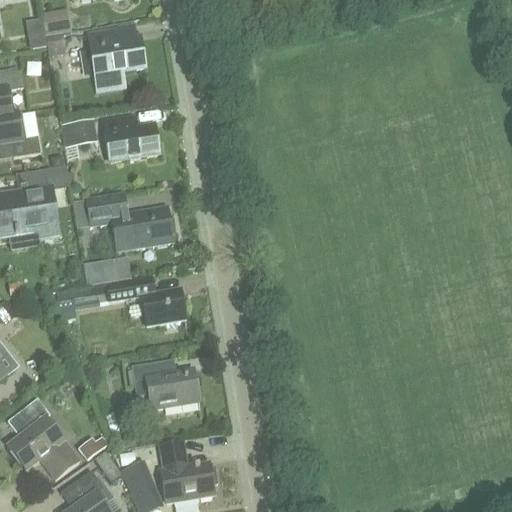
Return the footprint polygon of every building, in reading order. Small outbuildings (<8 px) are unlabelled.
[(41,17),(44,34),(45,40),(63,37),(69,36),(65,13),(41,17)] [(45,40),(44,34),(29,37),(31,47),(46,44),(45,40)] [(126,93),(123,74),(142,71),(138,43),(118,46),(116,34),(89,38),(95,78),(98,97),(126,93)] [(45,40),(46,44),(48,60),(66,57),(63,37),(45,40)] [(0,119),(8,119),(5,94),(24,91),(21,74),(0,76),(0,119)] [(8,119),(0,119),(0,146),(10,145),(13,161),(41,157),(38,139),(25,141),(21,117),(15,118),(8,119)] [(134,134),(132,121),(103,125),(110,166),(158,158),(153,131),(134,134)] [(66,151),(97,145),(93,123),(62,128),(66,151)] [(54,170),(62,169),(61,159),(53,160),(54,170)] [(19,197),(0,200),(0,242),(36,237),(37,242),(56,239),(49,193),(69,189),(66,171),(29,177),(32,195),(19,197)] [(90,230),(112,227),(117,255),(141,251),(172,246),(171,240),(166,211),(135,216),(136,221),(127,223),(126,217),(123,197),(94,202),(85,203),(90,230)] [(84,272),(87,289),(112,286),(109,269),(84,272)] [(155,297),(152,280),(112,286),(87,289),(46,296),(57,325),(76,321),(74,312),(81,311),(81,309),(99,307),(108,305),(108,306),(142,301),(147,330),(163,328),(162,324),(185,320),(180,293),(155,297)] [(19,317),(8,304),(0,310),(0,322),(4,328),(19,317)] [(175,376),(173,364),(132,370),(133,374),(127,375),(130,390),(135,389),(137,400),(149,399),(151,414),(198,406),(193,373),(175,376)] [(79,464),(46,422),(49,419),(37,402),(7,425),(16,436),(18,434),(22,439),(7,450),(26,474),(44,460),(60,480),(79,464)] [(108,448),(102,440),(95,446),(92,442),(78,452),(87,463),(108,448)] [(135,440),(119,443),(120,452),(137,449),(135,440)] [(209,472),(208,467),(181,471),(180,462),(185,461),(183,448),(161,451),(164,474),(161,474),(166,506),(176,505),(176,511),(197,511),(196,502),(213,499),(211,482),(216,481),(215,471),(209,472)] [(107,455),(96,463),(111,486),(123,478),(107,455)] [(135,466),(133,455),(119,457),(121,469),(135,466)] [(123,478),(131,497),(154,488),(144,465),(121,475),(123,478)] [(91,475),(71,489),(60,497),(70,511),(106,511),(96,497),(103,492),(91,475)]
